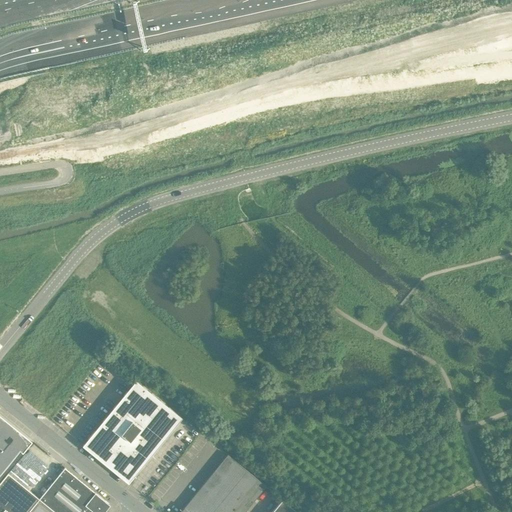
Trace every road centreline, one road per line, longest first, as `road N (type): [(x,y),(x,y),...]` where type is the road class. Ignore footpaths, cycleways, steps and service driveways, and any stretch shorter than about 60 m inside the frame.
road 1 (tertiary): [(511,117),(299,163),(138,209),(97,235),(0,349)]
road 2 (motorway): [(0,51),(235,0)]
road 3 (unclassified): [(136,506),(0,396)]
